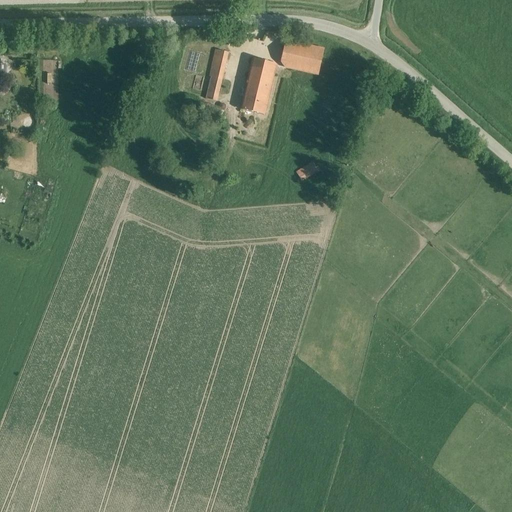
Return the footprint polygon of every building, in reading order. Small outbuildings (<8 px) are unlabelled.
[(324,49),(286,40),(281,61),(286,68),(318,75),(324,49)] [(228,53),(216,50),(209,76),(211,76),(205,99),(216,101),(228,53)] [(277,65),(253,59),(240,110),(264,115),(277,65)] [(190,107),(184,103),(180,109),(186,113),(190,107)] [(318,171),(313,162),(297,172),(303,181),(318,171)]
